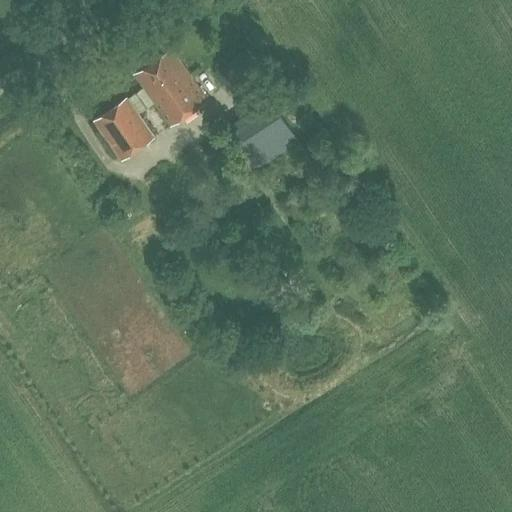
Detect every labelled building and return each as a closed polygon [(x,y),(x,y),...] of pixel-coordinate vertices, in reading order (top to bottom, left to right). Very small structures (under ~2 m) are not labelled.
[(94,119),(122,159),(154,136),(138,113),(155,101),(171,124),(207,99),(171,47),(134,73),(144,86),(127,97),(127,96),(94,119)] [(212,70),(229,95),(262,72),(246,48),(212,70)] [(226,124),(257,168),(297,139),(267,96),(226,124)] [(302,212),(295,201),(287,206),(295,218),(302,212)] [(367,259),(383,252),(374,227),(357,233),(367,259)]
